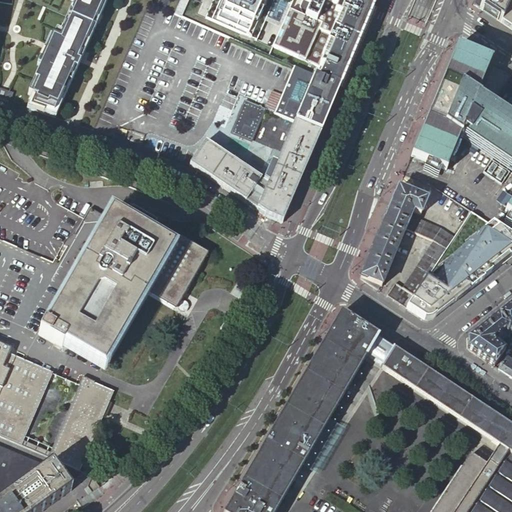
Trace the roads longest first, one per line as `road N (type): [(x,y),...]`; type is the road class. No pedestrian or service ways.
road 1 (residential): [(0,121),(188,183),(293,258)]
road 2 (tertiary): [(331,283),(391,128),(450,10)]
road 3 (tertiary): [(407,0),(293,258)]
road 4 (tertiary): [(293,258),(232,379),(144,492)]
road 5 (tertiary): [(232,457),(331,283)]
